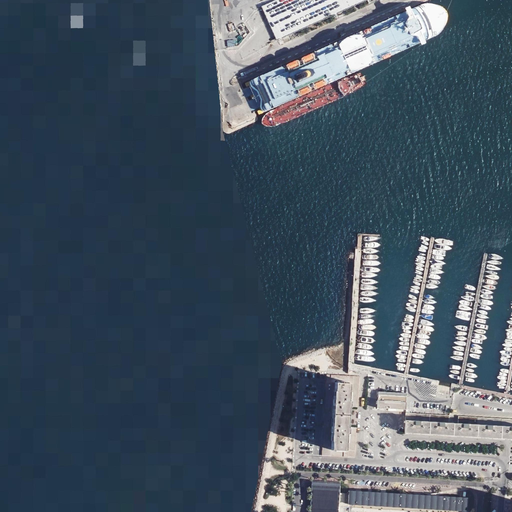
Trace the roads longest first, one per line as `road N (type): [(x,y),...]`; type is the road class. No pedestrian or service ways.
road 1 (residential): [(481,485),(299,472),(296,511)]
road 2 (residential): [(511,485),(502,485),(504,442),(396,436),(387,462),(358,460)]
